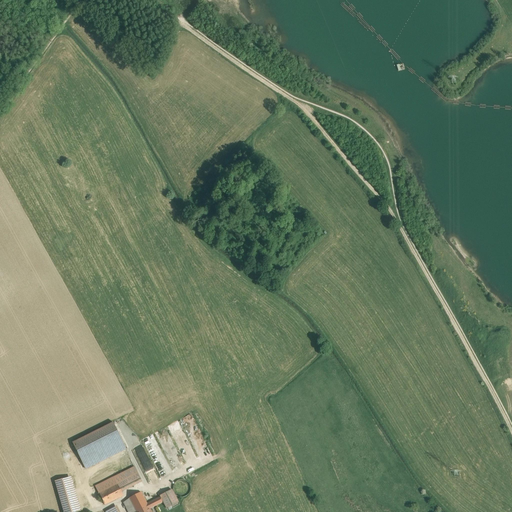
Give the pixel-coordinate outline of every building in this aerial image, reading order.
[(71,443),(75,451),(115,431),(111,422),(71,443)] [(115,431),(75,451),(85,470),(125,449),(115,431)] [(159,479),(142,445),(134,449),(151,483),(159,479)] [(123,472),(95,486),(99,493),(127,479),(125,475),(123,472)] [(130,472),(125,475),(127,479),(131,486),(136,484),(130,472)] [(80,511),(71,477),(54,482),(62,511),(80,511)] [(127,479),(99,493),(105,505),(123,495),(121,491),(131,486),(127,479)] [(190,492),(190,488),(190,485),(188,482),(185,480),(181,480),(178,480),(175,482),(174,485),(173,488),(174,492),(176,495),(178,496),(182,497),(185,496),(188,494),(190,492)] [(172,490),(160,496),(163,501),(167,508),(178,502),(172,490)] [(141,492),(129,498),(129,499),(124,502),(127,509),(128,509),(133,506),(134,509),(135,511),(139,511),(150,508),(155,506),(163,501),(160,496),(160,497),(147,503),(141,492)]
